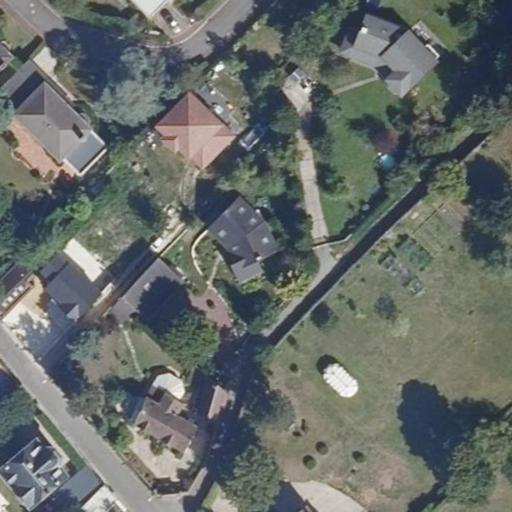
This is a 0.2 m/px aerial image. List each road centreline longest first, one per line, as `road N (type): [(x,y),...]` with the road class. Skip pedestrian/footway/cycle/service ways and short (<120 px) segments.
road 1 (track): [(181,511),(222,461),(251,359),(511,92)]
road 2 (residential): [(21,0),(51,30),(153,58),(199,48),(247,0)]
road 3 (residential): [(149,511),(0,339)]
